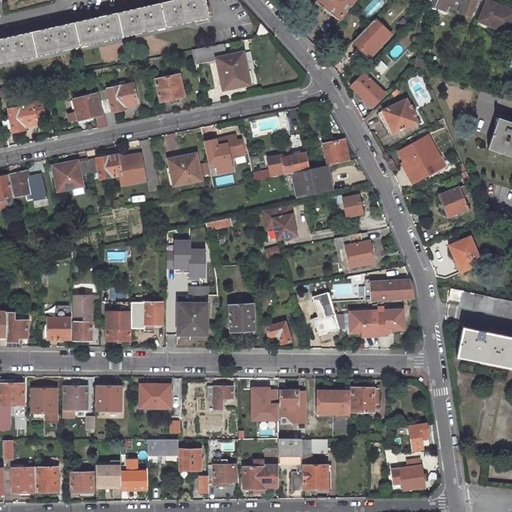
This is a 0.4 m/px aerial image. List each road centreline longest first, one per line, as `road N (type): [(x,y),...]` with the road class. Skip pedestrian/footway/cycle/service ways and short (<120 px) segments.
road 1 (residential): [(0,357),(434,362)]
road 2 (residential): [(454,504),(43,511)]
road 3 (residential): [(329,85),(0,157)]
road 4 (residential): [(329,85),(406,222),(434,362)]
road 5 (residential): [(434,362),(454,504)]
